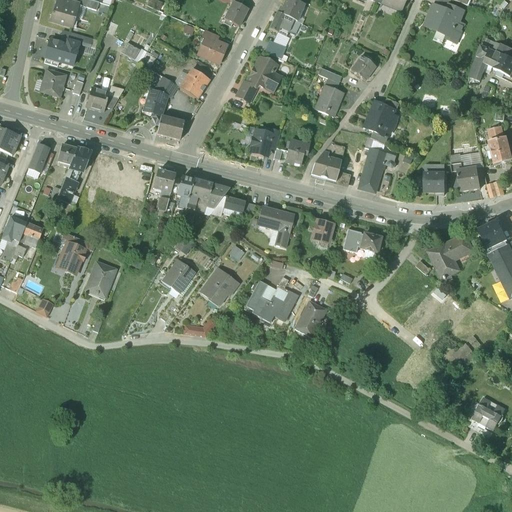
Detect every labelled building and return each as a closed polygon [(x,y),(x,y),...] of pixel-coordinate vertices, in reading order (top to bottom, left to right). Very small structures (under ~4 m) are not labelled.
[(75,5),(57,0),(56,0),(52,14),(51,14),(51,16),(50,22),(71,28),(78,6),(75,5)] [(91,1),(85,0),(76,0),(75,5),(78,6),(88,10),(91,1)] [(162,4),(152,0),(149,0),(146,7),(158,13),(162,4)] [(241,2),(237,0),(231,0),(230,4),(232,5),(233,4),(240,8),(243,3),(241,2)] [(304,6),(289,0),(286,0),(282,9),(280,8),(277,15),(294,22),(297,23),(304,6)] [(382,0),(382,1),(383,2),(392,6),(391,9),(401,14),(406,0),(382,0)] [(450,0),(435,0),(433,6),(446,11),(449,6),(450,0)] [(232,5),(224,22),(238,29),(247,12),(240,8),(233,4),(232,5)] [(463,12),(449,6),(446,11),(433,6),(431,13),(432,14),(430,20),(428,20),(425,27),(445,36),(444,39),(456,43),(463,25),(458,23),(463,12)] [(277,15),(277,14),(269,31),(277,34),(286,38),(288,34),(294,22),(277,15)] [(297,23),(294,22),(288,34),(294,37),(300,25),(297,23)] [(197,40),(201,33),(186,26),(182,33),(197,40)] [(77,36),(65,32),(64,38),(68,39),(75,42),(77,36)] [(217,39),(205,34),(203,40),(206,42),(206,41),(215,45),(217,39)] [(65,47),(49,42),(45,59),(72,67),(79,43),(75,42),(68,39),(65,47)] [(497,45),(486,40),(482,47),(493,53),(497,45)] [(215,45),(206,41),(206,42),(199,58),(218,66),(225,49),(215,45)] [(139,52),(126,44),(121,54),(134,62),(139,52)] [(511,51),(497,45),(493,53),(511,61),(511,51)] [(482,47),(481,47),(468,79),(479,82),(487,62),(496,66),(494,70),(497,72),(495,76),(503,79),(505,76),(510,79),(511,75),(511,61),(493,53),(482,47)] [(155,61),(146,55),(140,65),(149,70),(155,61)] [(361,58),(350,72),(365,83),(375,68),(369,64),(371,61),(367,59),(365,61),(361,58)] [(266,63),(259,59),(253,70),(255,71),(252,78),(250,77),(246,85),(255,90),(257,86),(265,90),(268,85),(275,89),(280,79),(272,75),(276,67),(267,62),(266,63)] [(341,79),(320,70),(317,76),(327,81),(338,85),(341,79)] [(209,82),(191,71),(179,90),(197,102),(209,82)] [(65,77),(46,72),(40,94),(59,99),(65,77)] [(177,88),(163,79),(155,91),(154,91),(153,93),(167,98),(170,99),(177,88)] [(338,85),(327,81),(325,88),(336,92),(338,85)] [(83,85),(76,83),(72,94),(79,96),(83,85)] [(255,90),(246,85),(244,84),(236,98),(248,104),(255,90)] [(167,98),(153,93),(154,91),(146,88),(143,97),(148,98),(143,113),(152,116),(151,118),(156,127),(158,127),(156,136),(179,142),(183,125),(160,119),(167,98)] [(325,88),(324,88),(327,89),(322,102),(319,101),(315,111),(333,119),(343,95),(336,92),(325,88)] [(109,94),(91,90),(86,109),(103,114),(105,109),(108,97),(109,94)] [(118,100),(108,97),(105,109),(112,111),(118,100)] [(399,105),(387,100),(384,107),(395,112),(394,113),(396,114),(399,105)] [(384,107),(374,103),(363,129),(372,133),(383,138),(384,137),(385,134),(388,135),(391,129),(388,128),(391,122),(393,123),(396,117),(393,116),(394,113),(395,112),(384,107)] [(504,115),(495,114),(494,123),(504,124),(504,115)] [(21,132),(6,128),(4,132),(18,138),(21,132)] [(501,129),(488,132),(490,142),(491,142),(492,144),(489,145),(491,153),(487,154),(489,161),(493,160),(494,167),(511,162),(506,140),(503,141),(502,139),(503,139),(501,129)] [(4,132),(0,130),(0,141),(15,148),(19,138),(4,132)] [(267,159),(270,151),(273,136),(255,132),(249,155),(267,159)] [(270,151),(275,152),(276,150),(280,134),(274,133),(273,136),(270,151)] [(383,138),(372,133),(370,140),(385,146),(388,138),(384,137),(383,138)] [(15,148),(0,141),(0,152),(8,156),(11,158),(15,148)] [(294,143),(292,151),(288,150),(284,164),(300,168),(303,156),(307,157),(309,147),(294,143)] [(344,149),(329,145),(319,158),(314,166),(310,177),(348,187),(350,176),(338,173),(344,149)] [(40,176),(49,151),(38,147),(28,171),(40,176)] [(76,151),(61,147),(57,164),(70,167),(76,151)] [(363,148),(362,151),(356,149),(353,158),(367,162),(371,150),(363,148)] [(275,152),(273,161),(279,162),(282,151),(276,150),(275,152)] [(386,155),(371,150),(367,162),(359,190),(374,194),(383,165),(386,155)] [(90,155),(76,151),(70,167),(69,170),(72,171),(82,173),(90,155)] [(461,165),(462,172),(476,169),(482,168),(479,153),(459,157),(461,165)] [(396,158),(386,155),(383,165),(392,168),(396,158)] [(459,157),(450,157),(450,167),(461,165),(459,157)] [(142,171),(115,164),(99,204),(118,212),(131,181),(138,183),(142,171)] [(461,165),(450,167),(451,175),(456,174),(456,173),(462,172),(461,165)] [(425,168),(425,176),(443,176),(443,168),(425,168)] [(462,172),(456,173),(456,174),(460,193),(480,190),(476,169),(462,172)] [(152,174),(142,171),(138,183),(149,186),(152,174)] [(174,176),(157,172),(152,190),(170,195),(174,176)] [(443,176),(425,176),(424,195),(435,195),(435,197),(443,197),(443,176)] [(193,181),(181,178),(176,197),(188,200),(189,198),(193,181)] [(69,181),(65,179),(60,191),(56,201),(52,211),(70,219),(74,209),(66,206),(75,183),(69,181)] [(212,186),(193,181),(189,198),(198,200),(207,203),(212,186)] [(500,183),(486,185),(486,188),(490,200),(504,196),(500,183)] [(229,191),(212,186),(207,203),(206,209),(213,211),(223,199),(229,191)] [(49,199),(56,201),(60,191),(53,189),(49,199)] [(198,200),(189,198),(188,200),(187,206),(195,207),(196,208),(198,200)] [(168,202),(161,199),(157,212),(165,214),(167,203),(168,202)] [(243,204),(225,200),(225,203),(222,200),(216,208),(223,210),(240,215),(243,204)] [(174,205),(167,203),(165,214),(164,216),(170,217),(174,205)] [(187,206),(181,204),(178,213),(184,214),(187,206)] [(255,207),(243,204),(240,215),(241,215),(239,220),(243,224),(255,207)] [(195,207),(187,206),(184,214),(184,216),(192,218),(195,207)] [(223,210),(216,208),(211,215),(220,218),(223,210)] [(277,234),(273,248),(285,251),(294,216),(261,208),(256,228),(277,234)] [(140,221),(124,214),(124,215),(120,216),(117,214),(114,219),(138,229),(140,221)] [(13,249),(6,246),(0,261),(10,264),(11,260),(17,248),(22,235),(26,226),(10,219),(1,241),(10,245),(11,242),(15,243),(13,249)] [(332,227),(317,223),(315,229),(316,232),(314,235),(312,241),(328,245),(332,227)] [(497,223),(478,233),(488,252),(489,251),(490,254),(488,256),(510,301),(511,299),(511,255),(507,246),(506,246),(505,244),(506,243),(497,223)] [(42,232),(26,226),(22,235),(33,240),(38,242),(42,232)] [(361,236),(361,235),(347,231),(342,252),(355,255),(356,255),(357,249),(359,249),(359,250),(360,251),(364,252),(364,253),(371,255),(371,254),(375,255),(376,255),(377,254),(380,241),(380,240),(379,239),(364,235),(363,235),(363,236),(362,236),(361,236)] [(458,242),(444,250),(443,247),(428,255),(433,264),(434,264),(437,270),(436,270),(441,282),(456,275),(450,262),(463,256),(464,258),(473,254),(465,237),(457,240),(458,242)] [(38,242),(33,240),(30,247),(36,249),(39,242),(38,242)] [(84,253),(68,246),(66,252),(64,252),(60,260),(62,261),(60,266),(66,269),(65,273),(66,274),(73,276),(73,277),(74,277),(80,262),(82,263),(84,258),(82,258),(84,253)] [(238,264),(244,254),(233,247),(227,257),(238,264)] [(17,248),(11,260),(15,262),(17,258),(21,259),(25,251),(17,248)] [(364,252),(362,259),(374,262),(375,255),(371,254),(371,255),(364,253),(364,252)] [(177,263),(161,284),(178,297),(194,276),(177,263)] [(280,266),(268,263),(267,268),(279,271),(280,266)] [(430,272),(419,263),(415,268),(426,277),(430,272)] [(115,273),(95,265),(85,291),(96,295),(95,297),(97,298),(97,296),(105,299),(115,273)] [(222,278),(216,273),(199,296),(207,302),(209,299),(220,307),(229,295),(231,296),(238,287),(223,276),(222,278)] [(342,276),(339,281),(350,287),(353,282),(342,276)] [(8,291),(16,295),(22,282),(14,278),(8,291)] [(287,283),(282,280),(277,290),(282,293),(287,283)] [(260,321),(269,304),(260,299),(267,286),(258,282),(244,308),(251,312),(250,316),(260,321)] [(317,291),(312,288),(307,298),(312,300),(317,291)] [(282,305),(272,299),(269,304),(260,321),(269,326),(274,316),(285,322),(298,299),(288,294),(282,305)] [(52,307),(42,301),(36,314),(46,319),(52,307)] [(170,304),(162,315),(168,319),(176,309),(170,304)] [(325,313),(308,304),(294,332),(311,341),(325,313)] [(217,325),(211,320),(203,329),(209,334),(217,325)] [(92,331),(97,333),(101,323),(96,321),(92,331)] [(199,329),(184,327),(183,336),(194,337),(200,332),(199,329)] [(492,357),(511,343),(507,337),(500,342),(488,352),(492,357)] [(477,360),(472,354),(461,364),(464,368),(462,369),(464,371),(477,360)] [(463,370),(457,364),(448,372),(442,378),(450,383),(456,377),(463,370)] [(484,401),(479,408),(481,409),(478,416),(476,415),(472,422),(479,426),(478,428),(485,432),(486,430),(494,434),(505,412),(498,408),(497,410),(490,407),(491,405),(484,401)]
